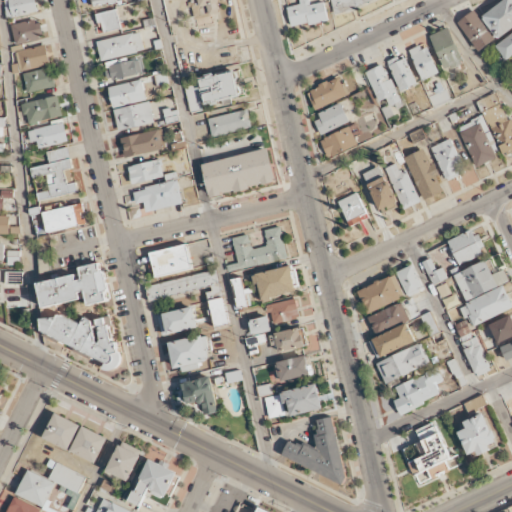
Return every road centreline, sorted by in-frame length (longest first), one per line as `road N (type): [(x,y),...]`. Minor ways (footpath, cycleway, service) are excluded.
road 1 (residential): [(384,511),(259,0)]
road 2 (residential): [(149,421),(155,393),(60,0)]
road 3 (secondary): [(331,511),(0,345)]
road 4 (residential): [(367,440),(511,374),(491,200)]
road 5 (residential): [(511,189),(327,277)]
road 6 (residential): [(307,196),(119,243)]
road 7 (residential): [(448,0),(279,81)]
